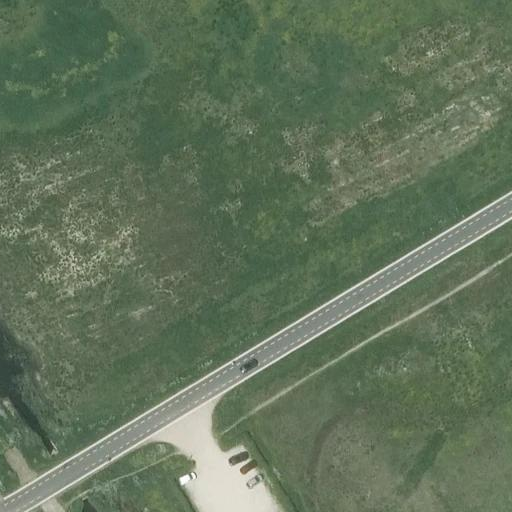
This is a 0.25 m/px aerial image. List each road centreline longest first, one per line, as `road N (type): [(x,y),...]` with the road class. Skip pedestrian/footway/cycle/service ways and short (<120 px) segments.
road 1 (unclassified): [(3,511),(511,206)]
road 2 (track): [(173,410),(238,511)]
